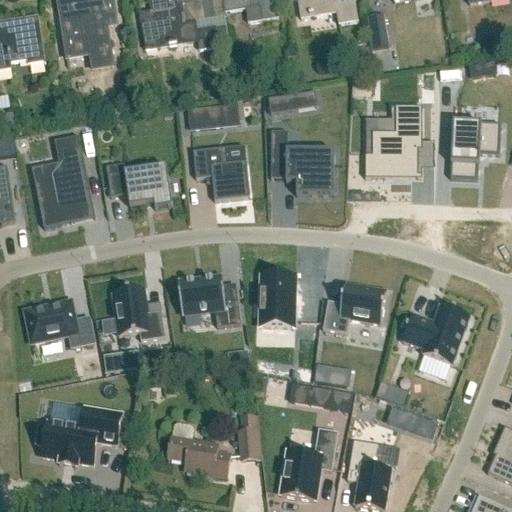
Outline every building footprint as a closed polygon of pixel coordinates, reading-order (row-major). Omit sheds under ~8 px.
[(84,7),(82,0),(57,0),(63,36),(72,35),(73,42),(65,44),(67,61),(91,57),(92,66),(112,63),(106,21),(116,20),(113,3),(84,7)] [(197,34),(196,26),(192,3),(182,5),(181,0),(149,0),(152,15),(140,17),(146,54),(198,46),(199,55),(219,52),(216,31),(197,34)] [(206,24),(216,22),(213,0),(203,2),(206,24)] [(213,0),(216,22),(227,21),(226,16),(247,13),(249,27),(262,25),(262,24),(279,22),(275,0),(213,0)] [(359,25),(354,0),(297,0),(301,21),(337,15),(339,28),(359,25)] [(196,26),(206,24),(203,2),(192,3),(196,26)] [(381,34),(378,18),(367,20),(373,53),(390,50),(387,33),(381,34)] [(29,67),(45,65),(38,20),(10,24),(11,31),(0,33),(0,59),(9,58),(10,67),(29,64),(29,67)] [(494,66),(470,70),(472,82),(496,78),(494,66)] [(435,77),(424,77),(424,90),(435,90),(435,77)] [(269,103),(271,119),(299,114),(296,99),(269,103)] [(221,111),(189,114),(192,134),(224,131),(221,111)] [(366,159),(366,182),(389,182),(389,179),(419,179),(419,153),(423,153),(424,111),(393,111),(393,112),(397,112),(397,136),(373,135),(373,159),(366,159)] [(454,126),(451,183),(478,185),(479,159),(500,160),(502,128),(454,126)] [(272,136),(272,165),(287,165),(287,187),(297,187),(297,195),(312,195),(312,200),(335,200),(335,169),(320,168),(320,155),(288,155),(289,136),(272,136)] [(38,186),(35,186),(44,233),(62,229),(62,227),(82,223),(80,212),(94,209),(80,140),(55,145),(58,158),(60,157),(65,183),(38,188),(38,186)] [(0,161),(17,159),(14,141),(0,143),(0,161)] [(243,203),(243,202),(250,201),(250,196),(247,166),(227,168),(225,152),(194,156),(197,183),(212,182),(215,205),(243,203)] [(173,211),(167,170),(127,176),(125,168),(107,171),(111,202),(129,199),(130,211),(155,207),(155,214),(173,211)] [(0,243),(0,242),(0,227),(2,227),(2,229),(16,225),(8,170),(0,171),(0,243)] [(296,282),(262,281),(261,331),(295,332),(296,282)] [(197,285),(179,287),(183,319),(215,315),(217,332),(241,329),(238,305),(226,306),(223,282),(204,284),(204,283),(197,284),(197,285)] [(347,338),(350,323),(382,329),(388,296),(346,288),(343,308),(329,305),(323,334),(347,338)] [(148,318),(145,293),(113,297),(119,341),(140,338),(141,346),(166,342),(162,316),(148,318)] [(72,352),(95,347),(90,322),(76,325),(72,305),(25,315),(32,348),(70,340),(72,352)] [(471,321),(441,310),(435,326),(413,318),(403,346),(424,354),(423,359),(453,370),(471,321)] [(137,359),(125,361),(127,373),(138,371),(137,359)] [(318,370),(316,383),(326,384),(328,372),(318,370)] [(380,386),(375,399),(385,403),(390,389),(380,386)] [(332,396),(330,412),(350,415),(353,399),(332,396)] [(40,429),(37,449),(44,450),(43,462),(60,465),(60,469),(78,472),(79,468),(94,470),(98,447),(117,450),(122,418),(85,412),(82,432),(48,427),(48,431),(40,429)] [(436,427),(408,417),(403,431),(431,441),(436,427)] [(192,446),(194,432),(192,429),(178,427),(175,429),(173,443),(172,443),(169,463),(187,466),(186,475),(227,482),(230,460),(218,458),(219,450),(192,446)] [(262,464),(259,433),(238,435),(241,466),(262,464)] [(511,435),(506,433),(498,452),(503,454),(500,460),(498,459),(489,478),(511,488),(511,435)] [(281,500),(316,506),(321,474),(332,476),(339,437),(319,434),(315,459),(288,454),(281,500)] [(355,446),(349,485),(360,487),(356,511),(361,511),(385,511),(393,470),(376,467),(379,450),(355,446)] [(507,511),(480,500),(474,511),(507,511)]
